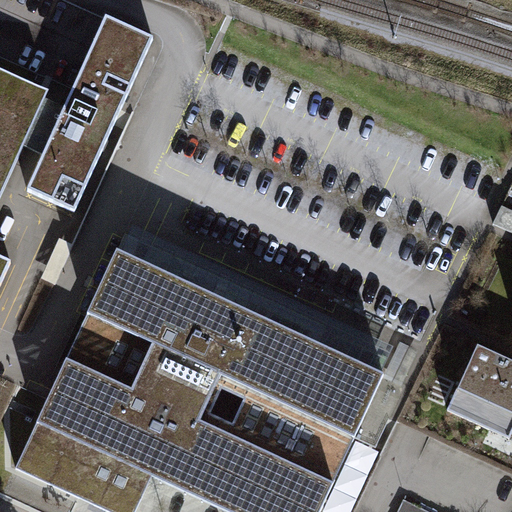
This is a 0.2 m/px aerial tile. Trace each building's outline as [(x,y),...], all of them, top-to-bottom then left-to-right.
[(29,196),(76,217),(154,43),(110,24),(69,112),(45,102),(25,151),(46,160),(29,196)] [(0,290),(17,253),(0,244),(0,212),(25,151),(45,102),(47,96),(0,73),(0,290)] [(116,247),(19,469),(98,508),(105,511),(125,511),(147,468),(236,511),(310,511),(380,367),(116,247)] [(511,439),(511,363),(476,348),(447,414),(511,442),(511,439)] [(424,511),(405,503),(399,511),(424,511)]
